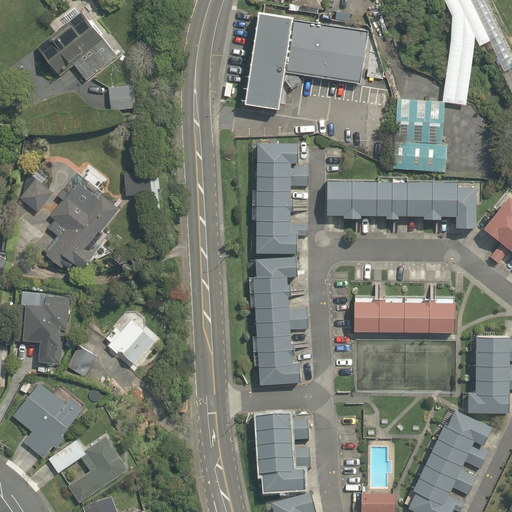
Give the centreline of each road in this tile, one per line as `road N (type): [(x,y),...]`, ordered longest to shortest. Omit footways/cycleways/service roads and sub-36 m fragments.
road 1 (secondary): [(212,403),(194,91),(211,0)]
road 2 (residential): [(318,251),(452,253),(511,295)]
road 3 (residential): [(327,398),(318,251)]
